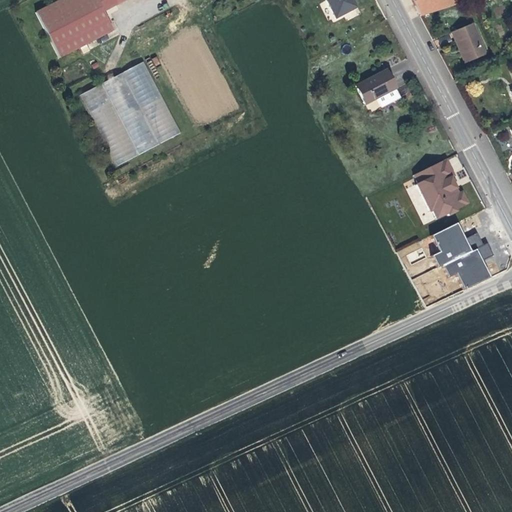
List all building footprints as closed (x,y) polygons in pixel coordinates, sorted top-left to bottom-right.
[(85,44),(112,31),(102,12),(95,0),(58,0),(34,13),(58,59),(78,48),(81,54),(88,51),(85,44)] [(95,0),(102,12),(124,0),(95,0)] [(325,0),(334,17),(354,7),(350,0),(325,0)] [(411,0),(420,17),(472,0),(411,0)] [(471,24),(450,33),(454,43),(458,50),(460,49),(466,63),(484,55),(471,24)] [(460,49),(458,50),(463,64),(466,63),(460,49)] [(180,133),(143,62),(78,96),(116,166),(180,133)] [(385,70),(355,86),(365,104),(394,89),(390,80),(385,70)] [(445,159),(413,175),(417,184),(414,185),(428,212),(430,211),(434,219),(446,213),(446,214),(454,210),(454,209),(466,203),(461,191),(457,193),(453,185),(450,177),(453,176),(445,159)] [(459,223),(433,235),(441,252),(434,255),(440,267),(444,265),(473,251),(466,238),(459,223)] [(477,233),(466,238),(473,251),(478,249),(484,246),(477,233)] [(488,243),(484,246),(478,249),(483,260),(494,255),(488,243)] [(478,249),(473,251),(444,265),(450,276),(458,273),(466,289),(491,277),(483,260),(478,249)] [(407,254),(409,261),(423,257),(421,250),(407,254)]
